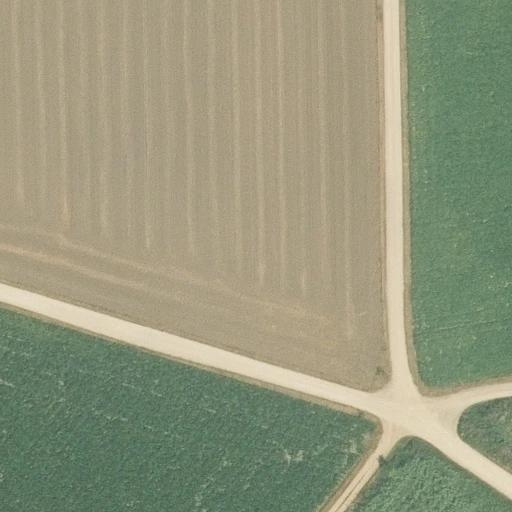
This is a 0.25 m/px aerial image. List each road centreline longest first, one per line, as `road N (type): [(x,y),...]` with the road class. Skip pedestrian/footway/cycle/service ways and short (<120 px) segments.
road 1 (track): [(407,416),(0,295)]
road 2 (track): [(407,416),(398,0)]
road 3 (track): [(407,416),(511,492)]
road 4 (track): [(407,416),(330,511)]
